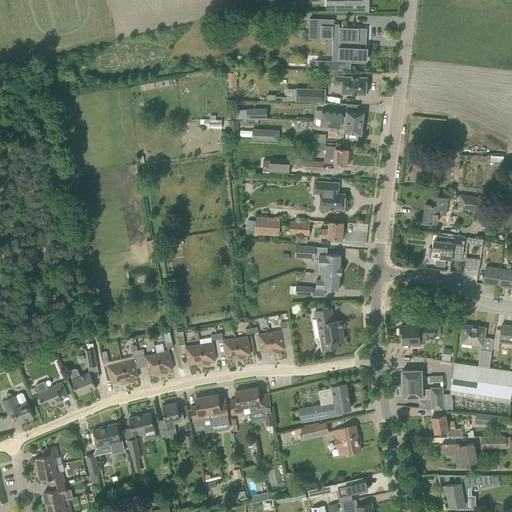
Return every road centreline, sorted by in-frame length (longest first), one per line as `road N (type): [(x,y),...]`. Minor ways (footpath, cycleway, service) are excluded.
road 1 (residential): [(11,443),(175,385),(375,359)]
road 2 (track): [(109,404),(47,68)]
road 3 (tertiary): [(377,273),(410,0)]
road 4 (tertiary): [(406,511),(375,359)]
road 5 (residential): [(377,273),(440,278),(478,301),(511,306)]
